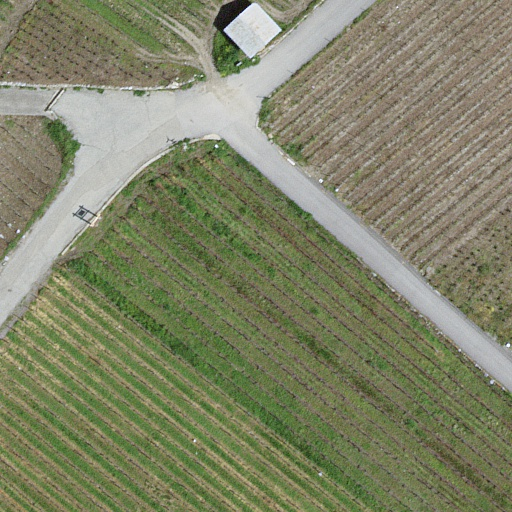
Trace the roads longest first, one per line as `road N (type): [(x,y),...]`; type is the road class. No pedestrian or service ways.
road 1 (unclassified): [(222,104),(297,190),(511,376)]
road 2 (unclassified): [(222,104),(134,125),(0,308)]
road 3 (unclassified): [(362,0),(304,52),(222,104)]
road 4 (track): [(134,125),(104,107),(0,100)]
